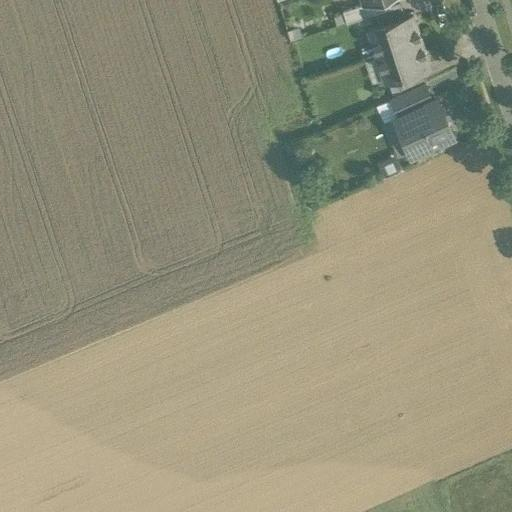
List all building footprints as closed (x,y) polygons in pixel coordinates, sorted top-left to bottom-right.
[(370,0),(361,3),(361,2),(341,9),(345,21),(374,11),(389,6),(386,0),(370,0)] [(389,6),(374,11),(378,24),(403,16),(399,3),(389,6)] [(378,24),(367,27),(375,53),(419,38),(411,13),(403,16),(378,24)] [(419,38),(375,53),(384,78),(395,75),(420,67),(428,64),(419,38)] [(420,67),(395,75),(400,90),(422,80),(424,79),(420,67)] [(400,90),(389,95),(397,114),(430,99),(422,80),(400,90)] [(397,114),(395,114),(411,150),(451,132),(435,97),(430,99),(397,114)]
